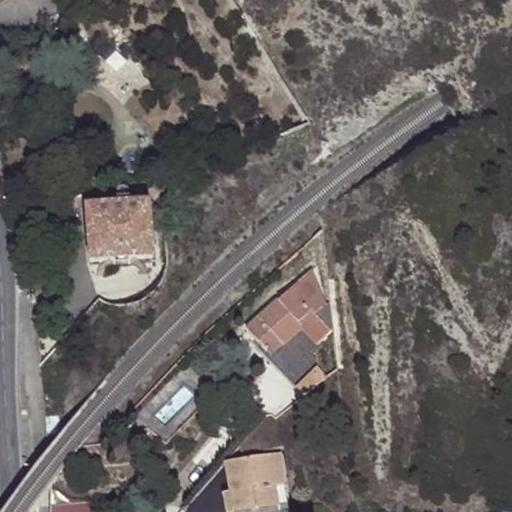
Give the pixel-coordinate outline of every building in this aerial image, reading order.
[(165,190),(159,188),(156,197),(168,202),(174,190),(165,190)] [(149,203),(85,208),(88,262),(152,258),(149,203)] [(38,229),(28,231),(30,244),(40,243),(38,229)] [(333,326),(331,306),(327,306),(312,271),(248,331),(269,354),(280,343),(284,348),(303,330),(317,344),(333,326)] [(334,332),(333,326),(317,344),(319,347),(334,332)] [(284,348),(273,358),(270,361),(286,378),(317,344),(303,330),(284,348)] [(319,347),(317,344),(286,378),(296,388),(313,371),(323,381),(338,367),(334,332),(319,347)] [(64,339),(35,334),(37,355),(39,369),(59,345),(64,339)] [(280,343),(269,354),(273,358),(284,348),(280,343)] [(264,365),(281,383),(286,378),(270,361),(264,365)] [(296,388),(304,397),(323,381),(313,371),(296,388)] [(286,378),(281,383),(299,401),(304,397),(296,388),(286,378)] [(280,454),(254,458),(262,511),(278,511),(277,506),(288,505),(280,454)] [(262,511),(254,458),(227,461),(232,492),(233,503),(235,511),(262,511)] [(235,511),(233,503),(232,492),(222,494),(225,511),(235,511)]
